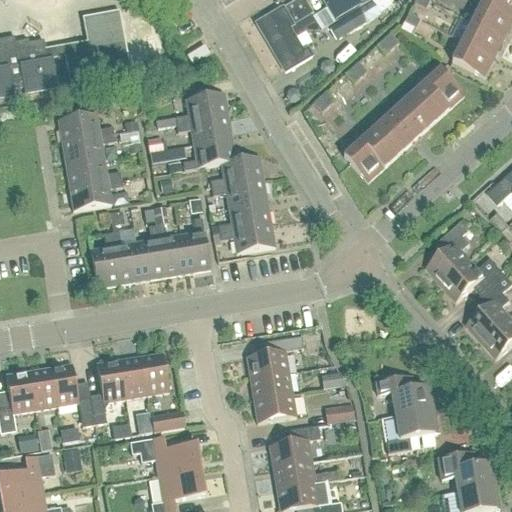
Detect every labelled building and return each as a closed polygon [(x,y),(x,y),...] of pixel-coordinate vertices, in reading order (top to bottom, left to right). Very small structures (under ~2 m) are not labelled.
[(300,25),(312,17),(302,0),(280,13),(291,30),(300,25)] [(356,0),(322,0),(336,25),(362,9),(356,0)] [(417,0),(416,0),(413,8),(424,14),(428,6),(417,0)] [(465,21),(470,6),(452,0),(432,0),(425,21),(438,26),(442,13),(465,21)] [(511,0),(484,0),(480,8),(511,24),(511,0)] [(144,4),(138,6),(140,11),(144,20),(150,17),(144,4)] [(335,45),(379,19),(372,7),(328,33),(335,45)] [(511,24),(480,8),(470,27),(502,44),(511,25),(511,24)] [(86,45),(43,53),(41,46),(14,51),(12,42),(0,43),(0,103),(13,101),(12,94),(21,93),(23,100),(56,93),(51,64),(64,61),(69,86),(117,77),(129,75),(119,16),(118,15),(81,22),(86,45)] [(269,20),(255,29),(286,80),(308,64),(279,15),(269,20)] [(407,19),(403,27),(415,33),(419,25),(407,19)] [(470,27),(461,46),(493,63),(502,44),(470,27)] [(482,83),(493,63),(461,46),(450,66),(482,83)] [(439,74),(359,147),(342,162),(366,188),(463,100),(439,74)] [(156,134),(175,132),(175,130),(227,121),(223,99),(185,105),(187,121),(174,123),(154,126),(156,134)] [(57,126),(61,149),(113,140),(111,133),(98,135),(95,119),(57,126)] [(231,144),(227,121),(175,130),(175,132),(176,138),(190,136),(192,150),(231,144)] [(137,136),(135,127),(123,129),(125,139),(137,136)] [(61,149),(65,171),(103,165),(100,150),(114,148),(113,140),(61,149)] [(160,143),(146,145),(148,159),(162,156),(160,143)] [(234,166),(231,144),(192,150),(195,166),(181,168),(183,176),(210,172),(218,170),(220,170),(220,169),(234,166)] [(141,157),(139,148),(127,150),(129,159),(141,157)] [(221,184),(209,187),(210,194),(262,185),(258,162),(234,166),(220,169),(220,170),(218,170),(221,184)] [(65,171),(68,194),(120,185),(119,178),(106,180),(103,165),(65,171)] [(486,200),(497,211),(511,197),(511,186),(507,181),(486,200)] [(146,194),(145,182),(132,184),(133,196),(146,194)] [(68,194),(72,217),(111,211),(108,195),(121,193),(120,185),(68,194)] [(266,208),(262,185),(210,194),(212,202),(225,199),(228,214),(266,208)] [(188,206),(190,219),(201,217),(199,204),(188,206)] [(210,233),(211,240),(270,230),(266,208),(228,214),(230,229),(210,233)] [(164,213),(152,215),(154,227),(155,231),(164,283),(186,279),(180,241),(165,243),(163,230),(167,229),(164,213)] [(471,229),(483,239),(496,224),(485,214),(471,229)] [(151,215),(142,216),(144,228),(153,227),(154,227),(152,215),(151,215)] [(195,238),(180,241),(186,279),(209,275),(201,223),(192,225),(195,238)] [(426,275),(441,292),(470,265),(462,256),(470,249),(463,242),(470,235),(462,226),(435,250),(443,259),(426,275)] [(219,250),(219,247),(233,245),(235,260),(274,254),(270,230),(211,240),(213,251),(219,250)] [(511,233),(509,230),(500,238),(510,249),(511,247),(511,233)] [(150,246),(135,248),(141,287),(164,283),(155,231),(154,231),(148,232),(150,246)] [(118,237),(110,239),(119,290),(141,287),(135,248),(120,251),(118,237)] [(96,294),(119,290),(110,239),(103,240),(105,254),(89,256),(96,294)] [(511,259),(510,256),(498,265),(507,277),(511,273),(511,259)] [(478,274),(470,265),(441,292),(456,308),(479,288),(487,296),(505,280),(497,271),(490,263),(478,274)] [(509,307),(502,299),(511,290),(511,288),(505,280),(487,296),(481,302),(489,311),(466,331),(481,348),(510,322),(502,313),(509,307)] [(511,324),(510,322),(481,348),(496,365),(511,350),(511,324)] [(245,363),(249,385),(288,379),(284,357),(302,354),(300,342),(275,346),(277,358),(245,363)] [(162,359),(139,363),(146,401),(168,398),(162,359)] [(139,363),(118,366),(124,405),(146,401),(139,363)] [(101,401),(89,403),(93,431),(105,429),(102,409),(124,405),(118,366),(95,370),(101,401)] [(71,370),(49,374),(55,413),(77,409),(81,433),(93,431),(89,403),(77,405),(71,370)] [(49,374),(27,378),(33,416),(55,413),(49,374)] [(10,412),(0,413),(0,439),(15,437),(12,420),(33,416),(27,378),(5,381),(10,412)] [(249,385),(253,407),(291,400),(288,379),(249,385)] [(322,396),(346,391),(338,379),(319,382),(322,396)] [(390,399),(394,422),(433,415),(429,392),(400,397),(398,385),(375,389),(377,401),(390,399)] [(295,423),(291,400),(253,407),(256,429),(295,423)] [(351,410),(323,414),(325,430),(353,425),(351,410)] [(385,448),(387,460),(410,456),(408,444),(437,439),(433,415),(394,422),(381,424),(385,448)] [(181,417),(149,422),(152,439),(184,433),(181,417)] [(150,437),(147,422),(133,425),(135,440),(150,437)] [(68,447),(68,425),(58,425),(57,446),(68,447)] [(296,435),(298,447),(268,452),(272,474),(311,468),(307,447),(319,445),(317,431),(296,435)] [(50,455),(49,447),(48,435),(36,437),(39,457),(50,455)] [(155,466),(157,482),(200,475),(196,449),(165,454),(163,443),(129,448),(131,461),(138,459),(140,469),(155,466)] [(62,457),(65,473),(81,470),(78,454),(62,457)] [(0,479),(0,506),(42,499),(39,483),(54,481),(50,459),(24,464),(26,475),(0,479)] [(454,484),(456,498),(495,491),(491,468),(462,472),(460,461),(437,464),(440,486),(454,484)] [(337,476),(313,480),(311,468),(272,474),(275,496),(325,487),(338,485),(337,476)] [(147,487),(151,510),(150,510),(150,511),(174,511),(174,506),(205,501),(200,475),(157,482),(158,485),(147,487)] [(278,511),(339,511),(339,508),(328,510),(325,487),(275,496),(278,511)] [(498,511),(495,491),(456,498),(439,500),(441,511),(498,511)] [(44,511),(42,499),(0,506),(0,511),(44,511)]
